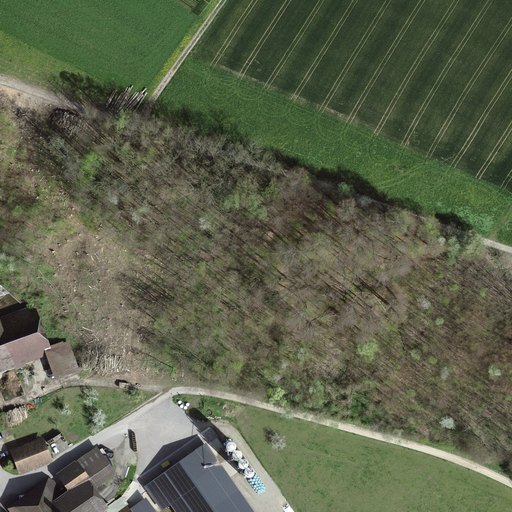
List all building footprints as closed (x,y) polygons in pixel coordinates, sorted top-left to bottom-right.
[(0,363),(49,346),(61,379),(78,372),(65,338),(48,344),(35,310),(0,322),(0,363)] [(4,415),(0,416),(0,429),(2,438),(9,436),(4,415)] [(42,441),(12,453),(19,472),(50,460),(42,441)] [(239,511),(197,452),(149,486),(166,511),(239,511)] [(52,487),(70,511),(99,511),(101,511),(89,496),(107,483),(90,460),(52,487)] [(70,511),(52,487),(21,511),(70,511)]
